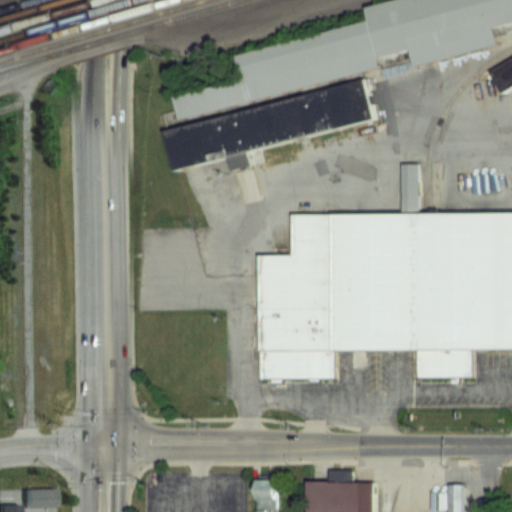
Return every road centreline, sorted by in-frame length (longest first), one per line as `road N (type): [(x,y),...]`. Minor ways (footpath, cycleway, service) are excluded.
road 1 (primary): [(101,445),(511,446)]
road 2 (primary): [(101,431),(115,413),(117,387),(112,56)]
road 3 (primary): [(89,63),(90,392),(101,431)]
